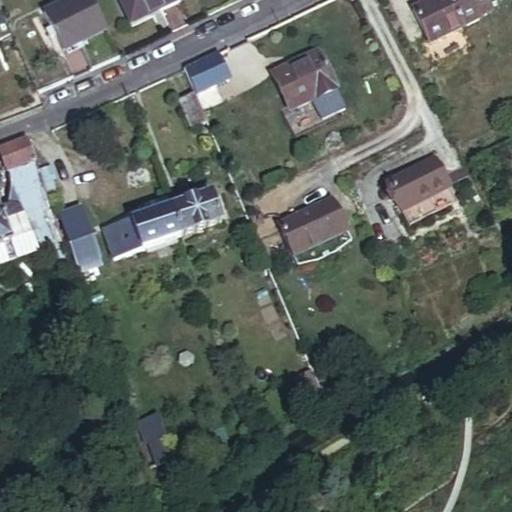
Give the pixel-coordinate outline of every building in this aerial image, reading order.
[(179,0),(120,0),(134,26),(181,2),(179,0)] [(431,0),(414,9),(431,44),(481,21),(479,17),(492,11),(486,0),(431,0)] [(108,30),(93,1),(52,22),(66,51),(108,30)] [(319,55),(271,71),(277,90),(284,88),(290,108),(332,95),(319,55)] [(220,56),(185,71),(195,95),(202,112),(227,101),(220,85),(230,81),(220,56)] [(284,88),(277,90),(283,111),(290,108),(284,88)] [(202,112),(195,95),(176,103),(188,132),(207,124),(202,112)] [(31,139),(1,150),(9,171),(10,204),(9,209),(22,210),(54,213),(31,139)] [(437,165),(388,188),(402,218),(451,195),(437,165)] [(146,217),(106,230),(116,261),(222,225),(221,223),(226,222),(225,218),(220,219),(212,195),(171,209),(169,202),(144,211),(146,217)] [(332,203),(316,210),(319,217),(335,210),(332,203)] [(10,204),(0,208),(0,211),(5,227),(25,220),(22,210),(9,209),(10,204)] [(82,210),(62,217),(81,275),(76,277),(88,313),(101,309),(89,272),(101,268),(82,210)] [(316,210),(277,228),(292,261),(347,236),(335,210),(319,217),(316,210)] [(0,211),(0,249),(12,246),(5,227),(0,211)] [(261,232),(255,234),(262,251),(268,248),(261,232)] [(347,236),(292,261),(296,270),(352,245),(347,236)] [(0,266),(17,260),(12,246),(0,249),(0,266)] [(322,393),(313,372),(299,378),(307,399),(322,393)] [(160,417),(126,428),(141,475),(170,465),(163,442),(168,440),(160,417)]
